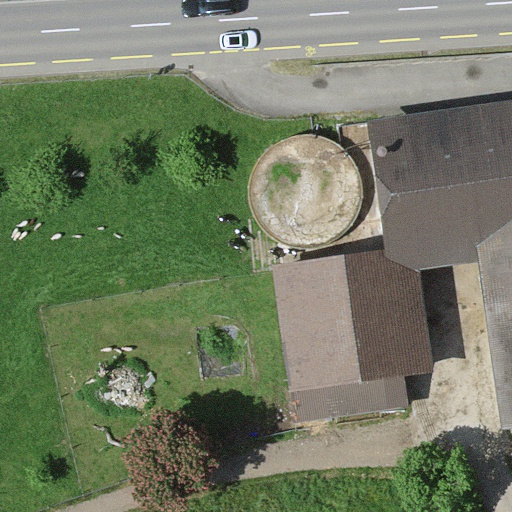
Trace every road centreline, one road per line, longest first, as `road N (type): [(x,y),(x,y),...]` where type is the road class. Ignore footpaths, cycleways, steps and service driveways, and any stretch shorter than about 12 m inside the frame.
road 1 (secondary): [(0,34),(511,2)]
road 2 (track): [(467,446),(265,460),(95,511)]
